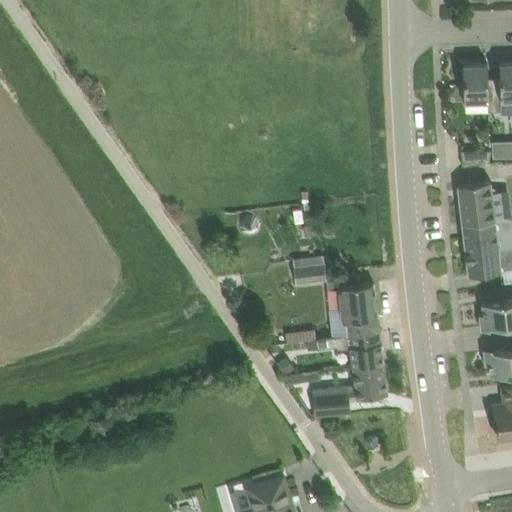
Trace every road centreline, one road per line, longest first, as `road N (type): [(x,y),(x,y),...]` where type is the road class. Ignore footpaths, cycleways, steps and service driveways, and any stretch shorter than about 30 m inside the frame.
road 1 (unclassified): [(378,511),(304,425),(5,0)]
road 2 (tertiary): [(443,486),(411,274),(393,35)]
